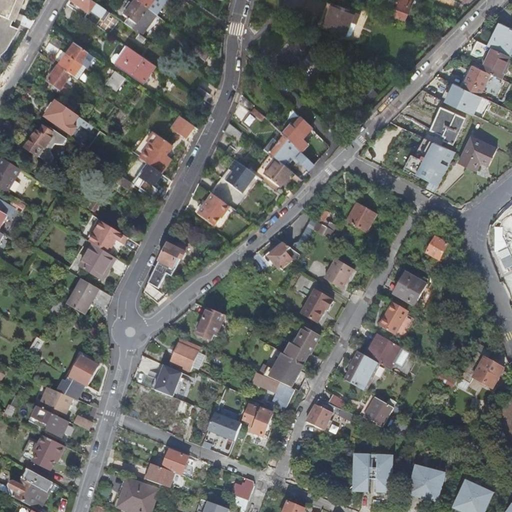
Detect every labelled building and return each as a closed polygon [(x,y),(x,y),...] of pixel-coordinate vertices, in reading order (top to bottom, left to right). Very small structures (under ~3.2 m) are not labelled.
[(0,0),(0,15),(8,19),(11,20),(19,24),(23,15),(16,12),(21,0),(0,0)] [(113,17),(89,0),(68,0),(68,1),(86,13),(84,17),(86,19),(100,28),(103,23),(107,26),(113,17)] [(154,14),(135,0),(131,0),(130,2),(127,1),(123,7),(125,9),(121,14),(126,18),(134,23),(130,28),(137,34),(140,35),(155,14),(154,14)] [(163,0),(135,0),(154,14),(163,0)] [(405,21),(413,1),(410,0),(395,0),(392,8),(396,9),(393,16),(405,21)] [(321,27),(343,35),(348,21),(354,23),(357,13),(329,3),(321,27)] [(86,19),(84,17),(75,11),(70,18),(82,26),(86,19)] [(0,55),(1,56),(16,29),(8,26),(6,25),(8,19),(0,15),(0,55)] [(29,28),(34,19),(23,15),(19,24),(29,28)] [(134,23),(126,18),(122,23),(130,28),(134,23)] [(348,21),(343,35),(345,36),(351,34),(354,23),(348,21)] [(511,29),(501,24),(490,47),(509,56),(511,49),(511,29)] [(140,35),(137,34),(133,40),(140,45),(144,38),(140,35)] [(53,37),(49,42),(59,50),(63,44),(53,37)] [(319,71),(327,63),(313,49),(310,52),(297,39),(277,61),(290,73),(295,68),(302,75),(312,64),(319,71)] [(221,60),(222,45),(212,40),(206,53),(208,55),(221,60)] [(59,50),(49,42),(45,49),(60,59),(56,65),(68,73),(72,76),(80,64),(78,63),(64,53),(59,50)] [(85,52),(72,42),(64,53),(78,63),(85,52)] [(485,61),(481,70),(491,74),(502,79),(511,58),(509,56),(490,47),(478,42),(472,55),(485,61)] [(208,55),(206,53),(196,46),(191,52),(204,61),(208,55)] [(155,66),(129,48),(121,58),(118,56),(116,56),(113,60),(114,62),(117,64),(116,65),(143,83),(155,66)] [(80,64),(72,76),(76,79),(84,68),(80,64)] [(68,73),(56,65),(46,79),(65,92),(69,86),(62,82),(64,79),(68,73)] [(463,88),(475,94),(480,96),(491,74),(481,70),(474,66),(463,88)] [(123,78),(115,72),(107,84),(115,90),(123,78)] [(448,103),(466,112),(475,94),(463,88),(457,85),(448,103)] [(96,86),(93,90),(101,96),(104,92),(96,86)] [(363,108),(376,96),(366,86),(353,98),(363,108)] [(194,93),(206,101),(210,95),(198,87),(194,93)] [(239,103),(251,113),(255,107),(241,96),(239,103)] [(64,98),(60,104),(66,108),(70,102),(64,98)] [(496,112),(499,105),(486,99),(485,103),(492,106),(491,109),(496,112)] [(60,104),(57,102),(47,117),(72,135),(80,124),(90,131),(93,127),(66,108),(60,104)] [(454,146),(465,119),(443,109),(432,132),(446,138),(445,141),(454,146)] [(184,139),(193,127),(178,117),(169,129),(184,139)] [(281,133),(283,136),(303,155),(305,153),(302,150),(308,144),(306,143),(302,139),(306,135),(312,128),(300,117),(294,125),(291,123),(281,133)] [(5,118),(0,125),(11,132),(15,125),(5,118)] [(67,139),(52,128),(50,131),(43,126),(39,132),(37,131),(26,147),(50,164),(54,158),(50,151),(55,145),(63,145),(67,139)] [(236,139),(241,132),(236,129),(232,136),(236,139)] [(136,154),(141,158),(150,145),(147,143),(153,135),(150,133),(136,154)] [(141,158),(140,160),(160,174),(167,165),(161,161),(164,156),(171,146),(154,134),(153,135),(147,143),(150,145),(141,158)] [(303,155),(283,136),(282,138),(277,134),(265,149),(276,158),(286,167),(293,159),(298,163),(299,161),(309,170),(314,165),(303,155)] [(490,166),(498,150),(473,138),(461,164),(477,172),(482,163),(490,166)] [(457,154),(436,144),(427,163),(415,157),(406,170),(439,187),(457,154)] [(231,147),(226,154),(236,161),(237,162),(242,155),(231,147)] [(144,167),(126,153),(119,163),(128,168),(126,171),(133,176),(138,169),(141,171),(144,167)] [(111,158),(107,154),(102,162),(106,165),(111,158)] [(161,161),(167,165),(170,160),(164,156),(161,161)] [(20,170),(2,158),(0,161),(0,188),(6,192),(20,170)] [(286,167),(276,158),(263,173),(279,186),(291,171),(286,167)] [(236,161),(224,180),(242,192),(254,174),(237,162),(236,161)] [(132,183),(115,171),(110,179),(114,182),(116,180),(117,181),(117,182),(128,189),(132,183)] [(242,192),(224,180),(213,194),(230,206),(231,207),(242,192)] [(143,181),(139,187),(152,196),(156,189),(143,181)] [(213,194),(211,193),(197,213),(214,225),(220,217),(223,212),(225,214),(230,206),(213,194)] [(15,199),(11,206),(21,213),(25,206),(15,199)] [(333,199),(320,222),(320,224),(325,226),(325,225),(333,209),(336,210),(339,202),(333,199)] [(94,201),(88,209),(93,212),(98,204),(94,201)] [(409,205),(404,202),(402,206),(408,210),(407,212),(409,213),(410,212),(409,205)] [(140,208),(134,204),(126,215),(133,219),(140,208)] [(368,233),(378,215),(359,205),(349,222),(368,233)] [(511,210),(492,221),(489,246),(504,275),(511,271),(511,210)] [(293,250),(302,256),(316,231),(320,224),(320,222),(313,217),(299,242),(293,250)] [(89,243),(102,221),(98,219),(85,241),(89,243)] [(123,244),(127,237),(102,221),(89,243),(93,245),(108,254),(114,243),(112,242),(114,240),(123,244)] [(320,224),(316,231),(331,240),(336,231),(330,228),(327,233),(323,230),(325,226),(320,224)] [(441,261),(449,245),(437,238),(428,254),(441,261)] [(183,254),(168,244),(148,283),(152,285),(149,291),(155,294),(166,274),(170,276),(183,254)] [(102,281),(116,259),(108,254),(93,245),(80,267),(102,281)] [(293,250),(286,245),(271,258),(282,271),(293,262),(296,266),(302,256),(293,250)] [(345,289),(356,271),(338,260),(327,279),(345,289)] [(426,271),(438,278),(444,267),(439,264),(434,267),(430,265),(426,271)] [(402,283),(396,294),(396,295),(415,306),(427,285),(407,274),(402,283)] [(85,315),(100,290),(82,280),(66,305),(85,315)] [(393,292),(396,294),(402,283),(399,281),(393,292)] [(336,302),(333,300),(317,290),(303,315),(319,324),(328,309),(331,311),(336,302)] [(64,307),(55,301),(49,312),(59,317),(64,307)] [(408,314),(409,311),(395,303),(381,327),(395,335),(397,333),(408,314)] [(227,316),(210,309),(198,335),(213,341),(215,336),(218,338),(227,316)] [(271,328),(279,312),(274,309),(265,324),(271,328)] [(415,319),(408,314),(397,333),(405,338),(415,319)] [(59,335),(68,318),(62,315),(53,331),(59,335)] [(261,330),(257,328),(246,348),(251,350),(261,330)] [(285,355),(303,365),(310,355),(321,338),(305,329),(299,340),(293,349),(290,347),(285,355)] [(394,363),(403,348),(377,334),(364,355),(377,363),(379,364),(390,370),(394,363)] [(40,355),(47,342),(39,338),(32,350),(40,355)] [(295,338),(290,347),(293,349),(299,340),(295,338)] [(203,349),(180,339),(180,344),(200,353),(203,349)] [(200,353),(180,344),(172,364),(191,372),(200,353)] [(410,353),(403,348),(394,363),(402,367),(410,353)] [(377,363),(364,355),(359,352),(350,369),(352,370),(346,381),(365,392),(373,375),(371,374),(377,363)] [(265,376),(292,388),(304,366),(303,365),(285,355),(280,361),(275,370),(273,369),(270,368),(265,376)] [(57,392),(77,400),(82,391),(80,389),(83,384),(85,385),(87,386),(98,365),(81,356),(67,382),(63,380),(57,392)] [(494,389),(505,369),(486,358),(475,378),(494,389)] [(245,359),(242,366),(247,368),(250,362),(245,359)] [(373,375),(379,364),(377,363),(371,374),(373,375)] [(262,375),(265,376),(270,368),(267,366),(262,375)] [(203,369),(201,375),(211,380),(213,374),(203,369)] [(272,407),(286,413),(295,392),(257,375),(253,385),(277,395),(272,407)] [(38,406),(56,416),(58,413),(65,417),(73,401),(49,388),(38,406)] [(170,397),(147,388),(141,404),(155,410),(158,404),(166,407),(170,397)] [(16,408),(20,397),(16,395),(10,405),(16,408)] [(345,410),(348,403),(334,395),(330,401),(345,410)] [(360,415),(384,426),(394,409),(371,395),(360,415)] [(17,418),(25,400),(20,397),(16,408),(13,417),(17,418)] [(196,407),(175,399),(171,408),(187,414),(189,408),(195,410),(196,407)] [(320,400),(307,423),(324,431),(334,414),(331,412),(335,407),(320,400)] [(158,404),(155,410),(164,413),(166,407),(158,404)] [(6,413),(13,417),(16,408),(10,405),(6,413)] [(49,432),(56,416),(38,406),(33,417),(32,419),(40,423),(41,421),(49,425),(47,430),(49,432)] [(265,438),(274,414),(266,411),(252,406),(245,420),(254,424),(251,432),(254,433),(265,438)] [(352,421),(355,415),(343,410),(341,416),(352,421)] [(10,424),(12,420),(13,417),(6,413),(2,411),(0,414),(0,415),(5,419),(5,421),(10,424)] [(49,432),(61,438),(69,422),(56,416),(49,432)] [(92,424),(78,417),(75,423),(88,431),(92,424)] [(394,420),(389,430),(403,436),(408,427),(394,420)] [(212,424),(207,436),(214,439),(219,427),(212,424)] [(60,457),(65,446),(43,435),(39,444),(29,439),(22,457),(51,471),(57,455),(60,457)] [(182,475),(189,458),(171,451),(164,468),(182,475)] [(355,492),(369,492),(370,456),(356,455),(355,492)] [(378,493),(392,493),(393,457),(378,456),(378,493)] [(147,480),(169,488),(175,474),(153,465),(151,470),(147,480)] [(436,473),(426,471),(416,468),(411,487),(418,489),(420,495),(425,497),(428,497),(434,493),(440,495),(445,476),(436,473)] [(46,499),(54,483),(29,470),(24,479),(32,484),(23,501),(33,507),(39,495),(46,499)] [(247,477),(244,485),(237,482),(233,492),(250,499),(257,481),(247,477)] [(13,497),(23,502),(23,501),(32,484),(24,479),(23,479),(20,484),(12,482),(10,489),(16,492),(13,497)] [(131,511),(156,511),(164,492),(129,479),(118,507),(131,511)] [(486,510),(494,494),(467,481),(460,498),(462,499),(459,507),(469,511),(482,511),(484,509),(486,510)] [(0,489),(13,497),(16,492),(10,489),(7,490),(2,484),(0,489)] [(23,502),(39,511),(46,499),(39,495),(33,507),(23,501),(23,502)] [(200,511),(205,511),(209,500),(203,498),(199,511),(200,511)] [(231,511),(233,507),(209,501),(205,511),(231,511)]
